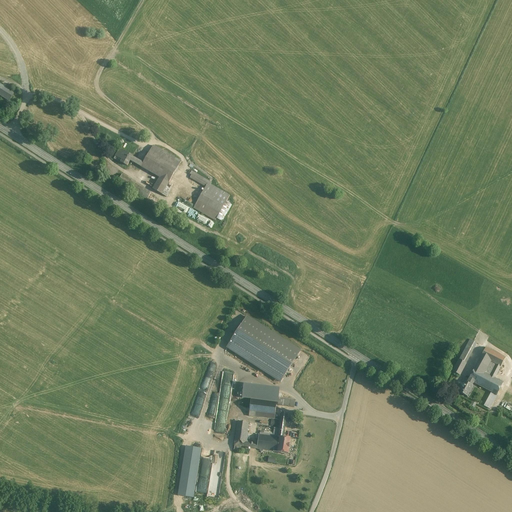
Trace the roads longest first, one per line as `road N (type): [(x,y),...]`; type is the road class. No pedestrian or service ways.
road 1 (secondary): [(359,356),(0,127)]
road 2 (track): [(25,95),(73,107),(146,146),(152,133),(97,89),(96,79),(142,0)]
road 3 (secondary): [(511,453),(359,356)]
road 4 (unclassified): [(359,356),(311,511)]
